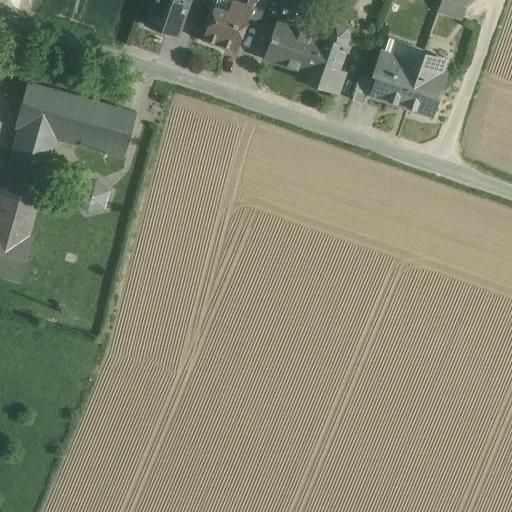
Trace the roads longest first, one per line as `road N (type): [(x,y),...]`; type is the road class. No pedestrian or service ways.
road 1 (residential): [(0,20),(511,191)]
road 2 (track): [(437,163),(496,0)]
